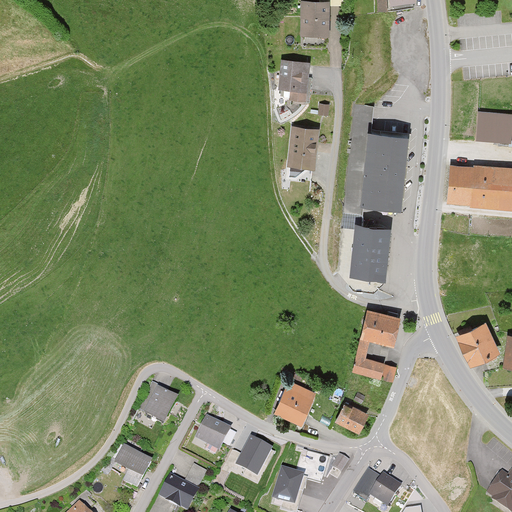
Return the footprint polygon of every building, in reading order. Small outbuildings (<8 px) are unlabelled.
[(296,35),(326,34),(325,0),(295,1),(296,35)] [(274,100),(304,102),(307,61),(277,59),(274,100)] [(476,138),(511,140),(511,137),(511,110),(478,108),(476,138)] [(283,166),(311,168),(315,129),(287,127),(283,166)] [(356,203),(397,207),(403,135),(362,131),(356,203)] [(470,166),(447,164),(444,201),(468,203),(468,207),(511,210),(511,167),(470,165),(470,166)] [(361,276),(394,279),(398,232),(365,230),(361,276)] [(349,371),(377,377),(381,361),(363,358),(367,339),(389,344),(394,316),(363,309),(349,371)] [(454,335),(469,366),(497,353),(482,322),(454,335)] [(501,368),(511,368),(511,337),(504,337),(501,368)] [(381,378),(392,381),(395,367),(384,365),(381,378)] [(272,411),(299,423),(313,391),(293,382),(290,388),(283,386),(272,411)] [(141,415),(163,424),(174,396),(152,388),(141,415)] [(331,421),(357,429),(363,410),(337,402),(331,421)] [(193,437),(217,449),(228,428),(203,416),(193,437)] [(269,453),(251,443),(238,468),(256,477),(269,453)] [(112,466),(138,479),(147,461),(121,448),(112,466)] [(340,452),(333,465),(343,470),(350,457),(340,452)] [(193,461),(187,476),(200,482),(206,467),(193,461)] [(460,463),(441,469),(447,488),(466,482),(460,463)] [(505,476),(497,471),(481,494),(506,511),(511,511),(511,468),(505,476)] [(366,495),(387,506),(398,483),(378,472),(366,495)] [(303,481),(281,474),(273,501),(295,507),(303,481)] [(161,498),(187,511),(197,493),(171,479),(161,498)] [(84,511),(75,502),(65,511),(84,511)]
